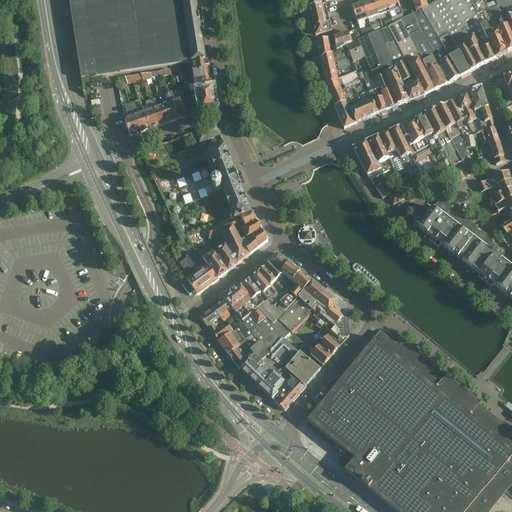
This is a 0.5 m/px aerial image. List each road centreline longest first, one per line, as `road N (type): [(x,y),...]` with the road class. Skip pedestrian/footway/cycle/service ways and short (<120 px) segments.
road 1 (residential): [(280,241),(193,315),(232,371),(289,423)]
road 2 (residential): [(289,423),(376,317),(280,241)]
road 3 (secondary): [(217,382),(143,270),(95,164)]
road 4 (secondary): [(95,164),(60,82),(44,0)]
road 5 (residential): [(504,312),(391,219)]
road 6 (secondary): [(371,511),(271,440)]
road 7 (residential): [(226,112),(127,145),(127,162)]
road 8 (unknown): [(147,0),(157,64),(199,64),(203,51)]
